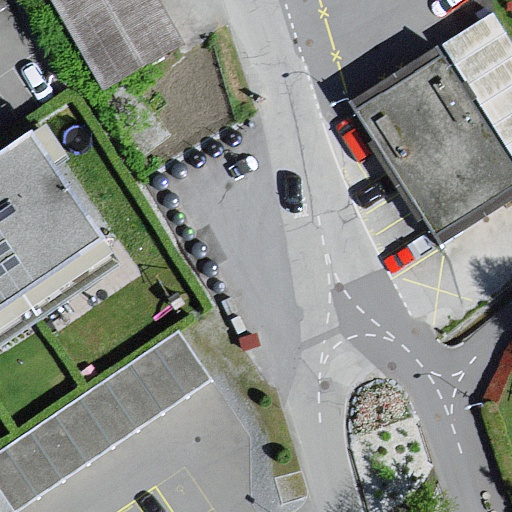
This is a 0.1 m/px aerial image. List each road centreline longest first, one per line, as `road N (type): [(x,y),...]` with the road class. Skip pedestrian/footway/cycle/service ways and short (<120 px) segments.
road 1 (residential): [(251,0),(340,310)]
road 2 (residential): [(340,310),(315,398),(344,511)]
road 3 (residential): [(479,511),(439,381)]
road 4 (residential): [(439,381),(340,310)]
